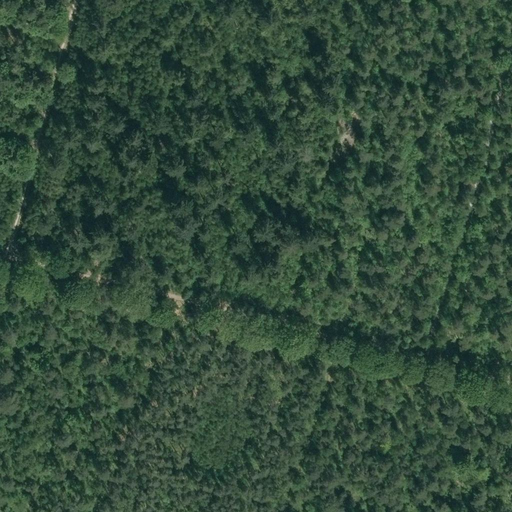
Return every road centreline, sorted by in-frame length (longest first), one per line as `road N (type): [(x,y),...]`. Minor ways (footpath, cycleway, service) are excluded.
road 1 (track): [(10,244),(511,382)]
road 2 (track): [(511,35),(424,362)]
road 3 (unknown): [(16,247),(85,0)]
